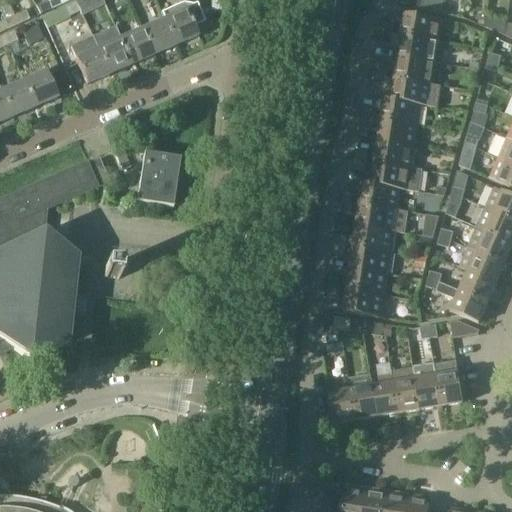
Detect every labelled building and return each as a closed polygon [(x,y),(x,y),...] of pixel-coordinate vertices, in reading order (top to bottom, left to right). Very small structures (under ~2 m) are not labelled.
[(51,11),(62,6),(59,0),(50,0),(46,2),(51,11)] [(102,0),(82,0),(78,2),(82,12),(91,8),(91,7),(103,1),(102,0)] [(82,12),(78,2),(64,8),(69,18),(82,12)] [(160,14),(163,21),(175,47),(198,37),(192,26),(202,21),(196,6),(195,7),(184,4),(160,14)] [(14,17),(19,26),(29,21),(25,12),(14,17)] [(404,15),(401,37),(438,43),(442,21),(404,15)] [(8,31),(19,26),(14,17),(3,22),(8,31)] [(163,21),(141,30),(153,57),(175,47),(163,21)] [(383,35),(393,36),(394,27),(385,25),(383,35)] [(119,40),(131,66),(153,57),(141,30),(119,40)] [(2,38),(7,47),(18,42),(13,32),(2,38)] [(393,36),(383,35),(382,44),(391,45),(393,36)] [(397,59),(435,65),(438,43),(401,37),(397,59)] [(94,42),(97,49),(109,76),(131,66),(119,40),(108,45),(105,38),(94,42)] [(87,86),(109,76),(97,49),(75,59),(87,86)] [(490,55),(488,62),(499,65),(501,59),(490,55)] [(435,65),(397,59),(394,80),(432,86),(435,65)] [(497,74),(499,65),(488,62),(485,71),(497,74)] [(377,77),(386,79),(388,69),(378,68),(377,77)] [(46,72),(24,82),(35,108),(58,98),(46,72)] [(386,79),(377,77),(376,87),(385,88),(386,79)] [(441,87),(432,86),(394,80),(391,101),(420,105),(421,107),(429,108),(437,109),(441,87)] [(2,91),(13,118),(35,108),(24,82),(2,91)] [(0,91),(0,123),(13,118),(2,91),(0,91)] [(383,100),(380,121),(418,127),(421,107),(420,105),(391,101),(383,100)] [(476,105),(474,113),(485,116),(487,108),(476,105)] [(364,110),(363,119),(372,120),(373,111),(364,110)] [(372,120),(363,119),(361,128),(371,130),(372,120)] [(418,127),(380,121),(377,143),(414,148),(418,127)] [(511,141),(506,139),(498,159),(511,165),(511,141)] [(464,147),(476,150),(478,143),(466,140),(464,147)] [(414,148),(377,143),(374,164),(411,170),(414,148)] [(470,172),(476,150),(464,147),(459,167),(470,172)] [(122,171),(130,167),(123,151),(115,154),(122,171)] [(356,162),(366,163),(367,154),(358,152),(356,162)] [(173,208),(180,159),(143,154),(136,203),(173,208)] [(78,260),(79,258),(44,232),(46,211),(116,180),(114,174),(108,177),(100,158),(89,163),(88,161),(0,199),(0,355),(13,350),(29,361),(69,344),(69,341),(68,341),(58,334),(61,329),(64,324),(66,317),(69,310),(70,301),(71,294),(71,288),(70,282),(69,273),(66,265),(78,260)] [(511,165),(498,159),(489,180),(497,183),(511,189),(511,165)] [(366,163),(356,162),(355,171),(364,172),(366,163)] [(422,171),(411,170),(374,164),(371,185),(399,190),(400,191),(408,192),(418,194),(422,171)] [(399,190),(371,185),(363,184),(359,206),(397,211),(400,191),(399,190)] [(437,189),(436,195),(436,197),(444,198),(446,190),(437,189)] [(451,196),(463,199),(465,192),(453,189),(451,196)] [(494,189),(485,209),(511,220),(511,195),(503,192),(502,192),(494,189)] [(342,203),(351,205),(353,195),(343,194),(342,203)] [(461,208),(463,199),(451,196),(449,205),(461,208)] [(351,205),(342,203),(341,212),(350,214),(351,205)] [(397,211),(359,206),(356,227),(394,233),(397,211)] [(476,229),(485,232),(511,243),(511,220),(485,209),(476,229)] [(394,233),(356,227),(353,249),(391,254),(394,233)] [(477,252),(505,264),(511,247),(511,243),(485,232),(476,229),(468,248),(477,252)] [(433,240),(433,239),(435,232),(424,230),(422,238),(433,240)] [(440,238),(451,241),(453,234),(442,231),(440,238)] [(336,246),(345,247),(346,238),(337,236),(336,246)] [(449,250),(451,241),(440,238),(437,247),(449,250)] [(345,247),(336,246),(334,255),(344,256),(345,247)] [(468,248),(459,268),(468,272),(496,284),(505,264),(477,252),(468,248)] [(391,254),(353,249),(350,270),(388,275),(391,254)] [(105,267),(104,278),(107,278),(107,276),(117,277),(116,279),(119,280),(120,268),(118,268),(117,270),(108,269),(108,267),(105,267)] [(388,275),(350,270),(347,291),(384,297),(388,275)] [(460,291),(460,292),(488,304),(496,284),(468,272),(460,291)] [(429,278),(428,280),(440,283),(442,276),(430,273),(429,278)] [(331,279),(329,289),(339,290),(340,281),(331,279)] [(440,283),(428,280),(426,289),(438,292),(440,283)] [(488,304),(460,292),(440,283),(438,292),(456,300),(451,312),(479,324),(488,304)] [(337,299),(339,290),(329,289),(328,298),(337,299)] [(384,297),(347,291),(343,313),(381,319),(384,297)] [(343,320),(335,318),(333,330),(341,332),(343,320)] [(343,320),(341,332),(349,333),(351,321),(343,320)] [(373,337),(382,338),(383,326),(375,325),(373,337)] [(435,326),(427,327),(429,339),(437,338),(435,326)] [(422,340),(429,339),(427,327),(420,329),(422,340)] [(436,377),(435,377),(440,407),(463,404),(456,362),(434,365),(436,377)] [(419,411),(412,369),(391,372),(392,376),(391,376),(397,415),(419,411)] [(440,407),(435,377),(415,380),(413,369),(412,369),(419,411),(440,407)] [(379,386),(371,388),(376,418),(397,415),(391,376),(378,378),(379,386)] [(371,388),(351,391),(355,421),(376,418),(371,388)] [(334,425),(355,421),(351,391),(329,395),(334,425)] [(363,511),(366,491),(344,488),(342,502),(331,500),(329,511),(363,511)] [(384,511),(387,494),(366,491),(363,511),(384,511)] [(13,499),(10,499),(10,495),(9,494),(0,497),(0,511),(64,511),(63,511),(60,510),(45,505),(46,501),(46,500),(32,502),(28,501),(21,500),(13,499)] [(406,511),(408,498),(387,494),(384,511),(406,511)] [(428,511),(430,501),(408,498),(406,511),(428,511)]
